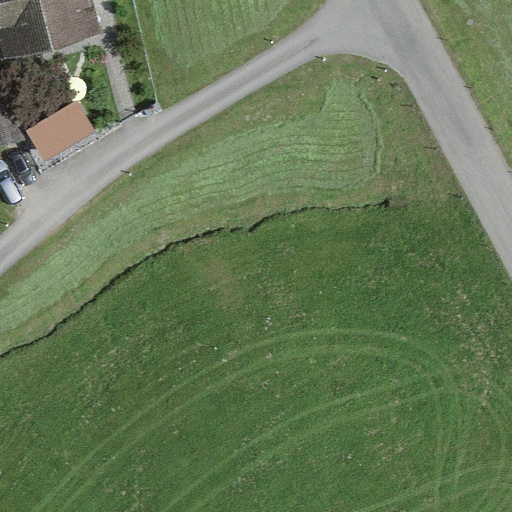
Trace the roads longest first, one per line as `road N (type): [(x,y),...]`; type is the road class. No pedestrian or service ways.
road 1 (unclassified): [(390,3),(132,141),(0,242)]
road 2 (unclassified): [(511,230),(390,3)]
